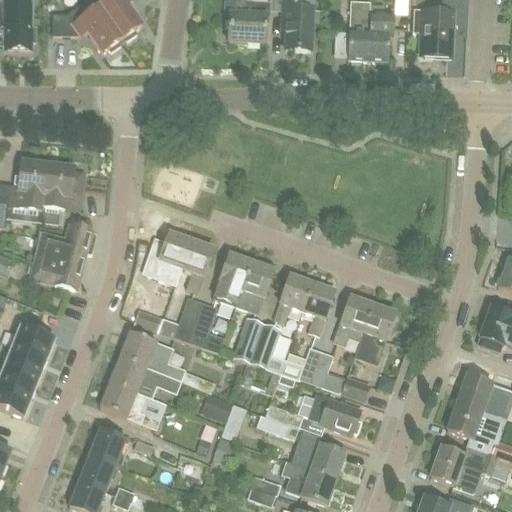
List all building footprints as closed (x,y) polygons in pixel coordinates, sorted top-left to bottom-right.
[(0,0),(0,33),(3,33),(3,55),(30,55),(30,47),(34,47),(34,32),(30,32),(30,9),(13,9),(13,0),(0,0)] [(93,0),(91,2),(123,48),(136,39),(134,36),(141,31),(126,9),(132,5),(130,2),(132,0),(93,0)] [(267,16),(267,7),(249,6),(249,7),(245,7),(245,0),(223,0),(223,19),(228,19),(226,47),(262,48),(263,22),(267,22),(267,16)] [(281,0),(280,13),(280,17),(279,33),(283,33),(282,55),(307,56),(309,15),(297,14),(297,0),(281,0)] [(109,58),(123,48),(91,2),(65,20),(51,20),(51,42),(76,42),(78,40),(79,42),(85,37),(100,59),(107,54),(109,58)] [(411,38),(419,38),(418,59),(449,60),(450,35),(464,35),(466,5),(440,4),(440,15),(412,14),(411,38)] [(365,67),(367,19),(368,9),(348,8),(347,38),(347,37),(346,67),(365,67)] [(367,19),(365,67),(384,68),(385,40),(391,40),(392,19),(367,19)] [(42,214),(46,170),(20,167),(17,192),(5,191),(3,212),(41,217),(41,214),(42,214)] [(46,170),(42,214),(77,218),(81,187),(75,186),(76,178),(71,177),(72,173),(46,170)] [(95,241),(90,237),(90,236),(69,230),(64,247),(39,238),(35,264),(30,283),(74,295),(84,259),(90,259),(95,241)] [(179,274),(189,246),(166,238),(164,244),(152,240),(150,247),(139,277),(161,285),(166,270),(179,274)] [(189,246),(179,274),(191,278),(186,294),(196,298),(211,254),(189,246)] [(234,311),(251,263),(235,258),(233,262),(226,260),(211,303),(234,311)] [(0,279),(5,281),(11,267),(0,262),(0,279)] [(251,263),(234,311),(257,319),(272,275),(265,273),(266,269),(251,263)] [(511,266),(505,264),(496,293),(511,298),(511,266)] [(301,316),(312,285),(296,279),(295,284),(287,281),(272,325),(283,328),(288,312),(301,316)] [(312,285),(301,316),(313,321),(308,337),(313,339),(318,340),(333,297),(326,294),(327,290),(312,285)] [(187,348),(201,308),(193,305),(186,303),(177,329),(162,324),(157,338),(172,343),(187,348)] [(357,346),(370,311),(347,303),(332,346),(337,347),(343,350),(345,342),(357,346)] [(201,308),(187,348),(217,359),(224,341),(208,335),(216,313),(208,311),(201,308)] [(393,319),(370,311),(357,346),(353,360),(375,368),(377,362),(385,340),(393,319)] [(511,351),(511,313),(510,319),(489,311),(478,342),(480,343),(478,349),(496,356),(499,349),(501,350),(502,348),(511,351)] [(137,315),(131,329),(157,338),(162,324),(137,315)] [(248,369),(262,329),(255,326),(245,323),(231,363),(245,368),(247,369),(248,369)] [(278,379),(284,363),(272,359),(280,335),(270,332),(262,329),(248,369),(255,371),(278,379)] [(19,332),(12,351),(45,364),(47,358),(53,345),(19,332)] [(168,354),(127,337),(117,362),(179,387),(184,375),(166,369),(171,355),(168,354)] [(12,351),(4,371),(37,384),(37,383),(45,364),(12,351)] [(302,369),(284,363),(278,379),(293,384),(309,389),(320,357),(308,353),(302,369)] [(320,357),(309,389),(329,396),(339,400),(345,382),(327,376),(332,361),(320,357)] [(179,387),(117,362),(108,387),(149,403),(154,389),(175,398),(179,387)] [(248,369),(247,369),(242,385),(249,387),(255,371),(248,369)] [(4,371),(0,380),(0,391),(29,403),(37,384),(4,371)] [(184,375),(179,387),(207,398),(209,398),(213,387),(184,375)] [(293,384),(278,379),(274,391),(286,395),(288,390),(291,391),(293,384)] [(464,380),(454,408),(493,421),(497,423),(499,424),(509,396),(490,389),(464,380)] [(345,382),(339,400),(363,408),(368,390),(345,382)] [(108,387),(98,412),(154,435),(163,408),(149,403),(108,387)] [(0,391),(0,414),(22,423),(27,409),(29,403),(0,391)] [(207,398),(199,418),(223,427),(231,407),(209,398),(207,398)] [(360,427),(355,426),(358,416),(326,405),(314,401),(307,423),(306,425),(318,430),(317,431),(322,432),(349,442),(350,438),(355,440),(360,427)] [(245,412),(231,407),(223,427),(221,432),(218,440),(232,446),(245,412)] [(454,408),(445,436),(470,445),(487,451),(497,423),(493,421),(454,408)] [(264,420),(297,432),(301,421),(268,410),(264,420)] [(297,432),(264,420),(259,418),(254,432),(293,446),(297,432)] [(301,421),(297,432),(300,433),(320,440),(322,432),(317,431),(318,430),(306,425),(307,423),(301,421)] [(215,429),(204,425),(198,443),(209,447),(215,429)] [(300,433),(297,444),(325,454),(329,444),(320,440),(300,433)] [(123,444),(97,434),(87,461),(111,470),(113,471),(123,444)] [(232,446),(218,440),(211,461),(225,467),(232,446)] [(209,447),(198,443),(193,455),(204,460),(209,447)] [(290,466),(335,482),(342,460),(325,454),(297,444),(290,466)] [(151,451),(135,445),(132,453),(148,459),(151,451)] [(493,453),(491,461),(510,468),(511,463),(511,452),(497,447),(496,447),(493,453)] [(0,479),(10,455),(0,451),(0,479)] [(439,452),(429,483),(451,491),(452,489),(471,496),(478,477),(503,485),(510,468),(491,461),(468,452),(464,451),(461,460),(439,452)] [(113,471),(111,470),(87,461),(78,486),(104,496),(113,471)] [(287,483),(283,495),(299,501),(325,510),(335,482),(290,466),(285,464),(279,480),(287,483)] [(254,481),(250,492),(274,500),(277,489),(254,481)] [(97,511),(104,496),(78,486),(67,511),(97,511)] [(129,506),(145,511),(146,511),(148,507),(131,501),(132,498),(116,491),(113,500),(129,506)] [(268,511),(269,511),(274,500),(250,492),(246,504),(268,511)] [(118,511),(127,511),(129,506),(113,500),(110,509),(118,511)] [(466,511),(450,506),(448,510),(445,509),(422,501),(418,511),(466,511)]
